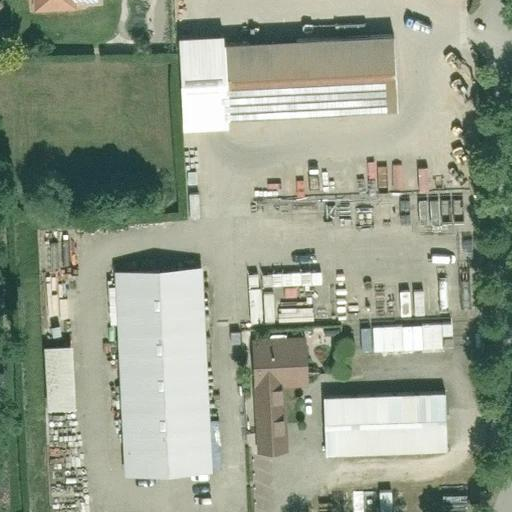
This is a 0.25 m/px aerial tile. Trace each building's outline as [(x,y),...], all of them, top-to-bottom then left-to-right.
[(38,0),(39,10),(79,8),(79,0),(38,0)] [(396,105),(393,35),(181,43),(184,114),(396,105)] [(197,271),(118,274),(126,470),(205,466),(197,271)] [(373,326),(374,351),(442,348),(441,323),(373,326)] [(304,338),(250,341),(255,450),(289,449),(287,382),(306,381),(304,338)] [(76,408),(73,344),(45,346),(48,409),(76,408)] [(441,394),(326,397),(327,451),(443,448),(441,394)]
